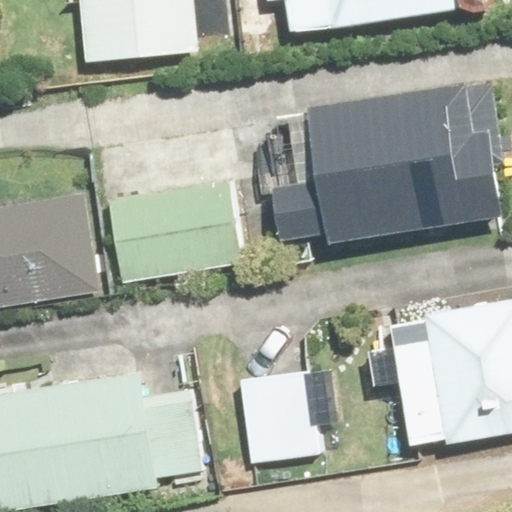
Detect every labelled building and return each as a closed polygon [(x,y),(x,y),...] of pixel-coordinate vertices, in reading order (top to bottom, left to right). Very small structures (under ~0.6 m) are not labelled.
[(206,51),(200,0),(89,0),(96,64),(206,51)] [(228,0),(235,35),(294,25),(296,37),(496,4),(495,0),(228,0)] [(319,122),(295,125),(303,181),(326,178),(335,246),(508,223),(490,86),(317,109),(319,122)] [(115,203),(128,284),(247,265),(234,184),(115,203)] [(0,308),(104,294),(92,199),(0,211),(0,308)] [(511,308),(396,327),(415,448),(511,433),(511,308)] [(246,382),(255,463),(324,455),(321,426),(344,423),(338,372),(246,382)] [(159,478),(211,470),(200,394),(149,401),(145,377),(0,398),(0,510),(160,486),(159,478)]
